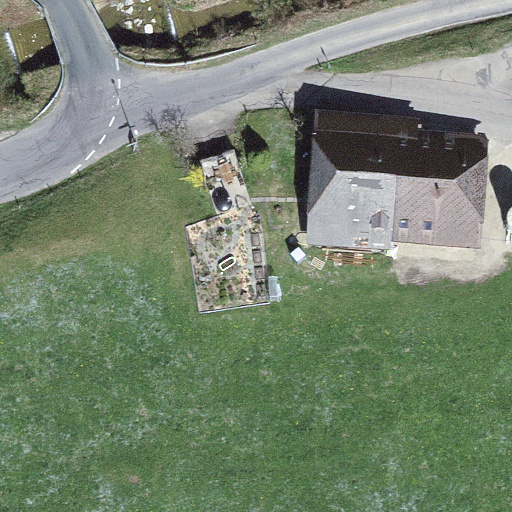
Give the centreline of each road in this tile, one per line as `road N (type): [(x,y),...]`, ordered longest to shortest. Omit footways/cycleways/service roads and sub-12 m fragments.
road 1 (unclassified): [(218,75),(445,94),(511,108)]
road 2 (unclassified): [(218,75),(495,0)]
road 3 (unclassified): [(85,87),(218,75)]
road 4 (unclassified): [(85,87),(57,136),(0,165)]
